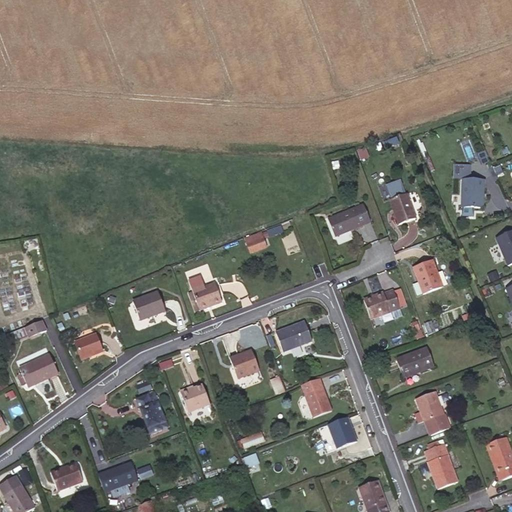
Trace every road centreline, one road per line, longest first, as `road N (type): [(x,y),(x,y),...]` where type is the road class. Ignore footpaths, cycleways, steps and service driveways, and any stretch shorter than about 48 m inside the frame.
road 1 (residential): [(320,293),(144,356),(0,461)]
road 2 (residential): [(409,511),(329,298),(320,293)]
